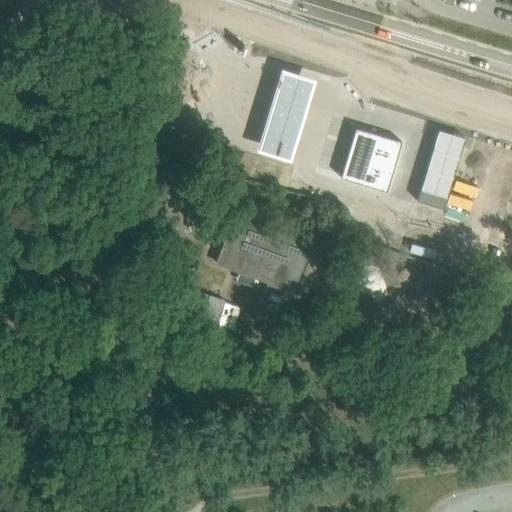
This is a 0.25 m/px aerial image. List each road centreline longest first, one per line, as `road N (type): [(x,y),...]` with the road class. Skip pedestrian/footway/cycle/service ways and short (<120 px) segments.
road 1 (primary): [(172,0),(511,114)]
road 2 (primary): [(511,65),(333,13)]
